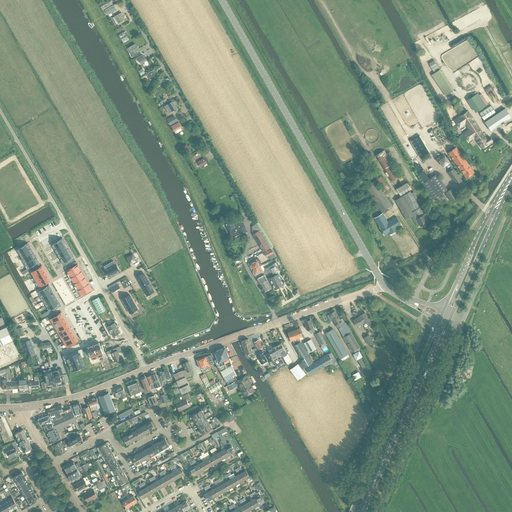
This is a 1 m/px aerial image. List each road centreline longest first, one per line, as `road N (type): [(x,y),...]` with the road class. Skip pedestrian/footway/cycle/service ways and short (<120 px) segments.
road 1 (residential): [(276,323),(244,262),(244,209),(123,0)]
road 2 (tertiary): [(383,285),(221,0)]
road 3 (unclassified): [(461,323),(378,511)]
road 4 (track): [(404,127),(318,0)]
road 5 (primary): [(384,455),(450,318)]
road 6 (primary): [(438,321),(384,455)]
road 7 (residential): [(145,369),(276,323)]
road 8 (residential): [(24,407),(145,369)]
